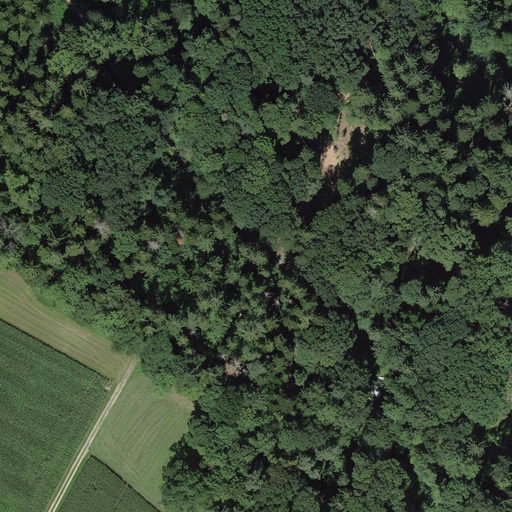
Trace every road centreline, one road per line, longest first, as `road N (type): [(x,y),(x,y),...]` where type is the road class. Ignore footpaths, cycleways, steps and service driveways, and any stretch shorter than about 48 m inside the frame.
road 1 (track): [(71,0),(191,175),(337,313),(415,511)]
road 2 (track): [(138,358),(53,511)]
